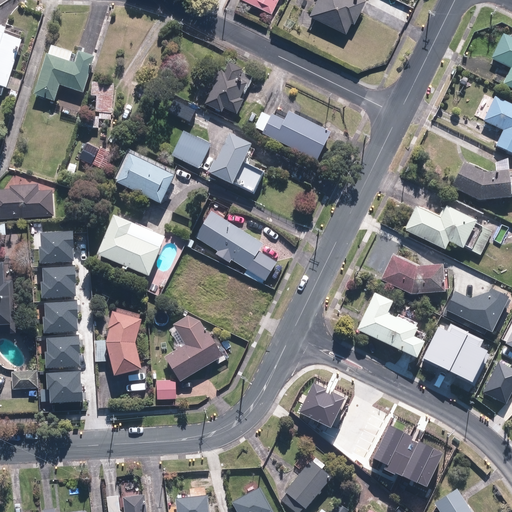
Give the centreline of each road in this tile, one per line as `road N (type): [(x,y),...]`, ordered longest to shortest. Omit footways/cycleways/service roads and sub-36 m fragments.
road 1 (residential): [(290,334),(262,397),(242,421),(215,433),(0,450)]
road 2 (residential): [(152,0),(398,115)]
road 3 (residential): [(511,464),(444,409),(290,334)]
road 4 (residential): [(398,115),(290,334)]
road 5 (residential): [(455,0),(398,115)]
